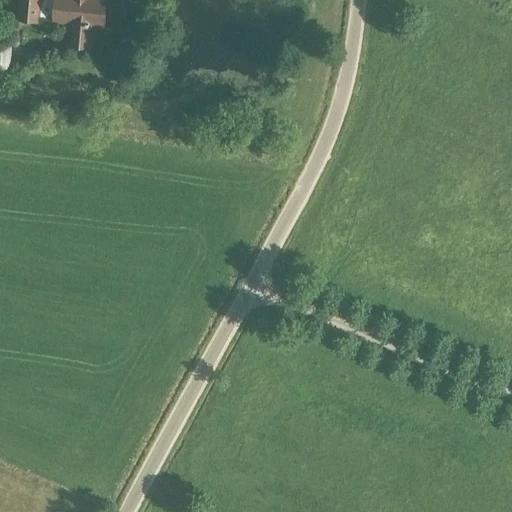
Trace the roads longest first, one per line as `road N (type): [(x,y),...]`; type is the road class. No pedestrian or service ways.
road 1 (unclassified): [(126,511),(329,138),(344,96),(356,0)]
road 2 (track): [(250,284),(511,397)]
